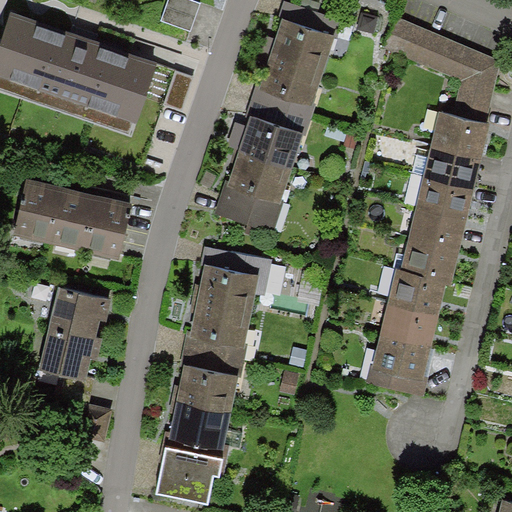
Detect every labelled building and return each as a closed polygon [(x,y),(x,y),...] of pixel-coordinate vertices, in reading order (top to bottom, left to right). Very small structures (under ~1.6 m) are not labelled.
[(201,2),(195,0),(167,0),(161,19),(191,30),(201,2)] [(217,212),(268,229),(336,16),(285,0),(284,0),(276,28),(261,73),(244,125),(231,166),(217,212)] [(157,59),(11,9),(0,39),(0,85),(133,130),(157,59)] [(501,59),(395,21),(385,46),(463,80),(451,115),(482,122),(490,89),(501,59)] [(193,76),(175,69),(164,102),(182,108),(193,76)] [(482,122),(451,115),(438,111),(370,383),(421,396),(426,375),(423,374),(420,373),(424,357),(432,326),(440,295),(444,279),(447,280),(452,260),(459,231),(467,200),(474,169),(482,138),(486,123),(482,122)] [(120,255),(132,201),(111,196),(81,189),(50,182),(27,177),(14,231),(120,255)] [(155,490),(205,500),(211,471),(224,474),(230,443),(220,441),(233,378),(238,379),(245,346),(237,344),(250,286),(261,288),(267,260),(214,249),(210,267),(203,265),(201,275),(191,320),(176,391),(173,404),(162,454),(155,490)] [(109,307),(111,294),(59,283),(39,366),(65,372),(86,376),(91,355),(98,356),(100,345),(103,335),(96,333),(101,317),(106,318),(109,307)] [(86,376),(65,372),(60,399),(89,405),(94,378),(86,376)] [(104,434),(109,409),(90,406),(85,431),(104,434)] [(511,511),(511,502),(504,501),(501,511),(511,511)]
